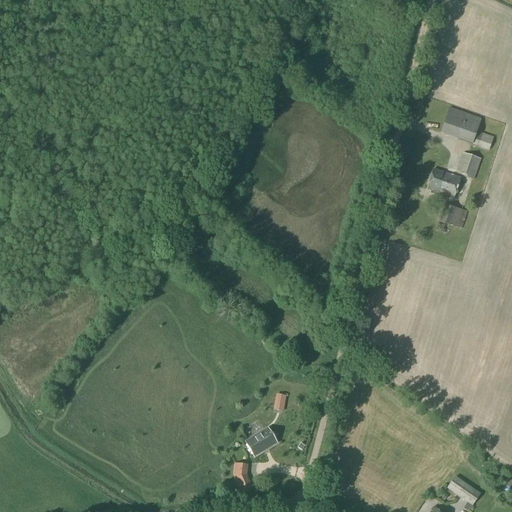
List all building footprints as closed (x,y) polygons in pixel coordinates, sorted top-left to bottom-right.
[(472,146),(488,151),(493,137),(476,132),(481,119),(449,108),(440,134),(472,145),(472,146)] [(467,178),(473,180),(480,160),(463,154),(457,172),(468,175),(467,178)] [(430,194),(448,199),(449,197),(454,199),(460,179),(433,170),(426,190),(431,192),(430,194)] [(438,222),(460,230),(466,212),(443,205),(438,222)] [(274,410),(282,411),(285,396),(277,395),(274,410)] [(245,443),(254,457),(276,443),(268,429),(245,443)] [(241,494),(251,490),(245,476),(246,465),(235,464),(234,474),(235,481),(241,494)] [(506,487),(509,489),(511,484),(511,479),(501,473),(498,477),(506,482),(504,485),(506,487)] [(471,506),(480,494),(454,476),(446,488),(471,506)]
